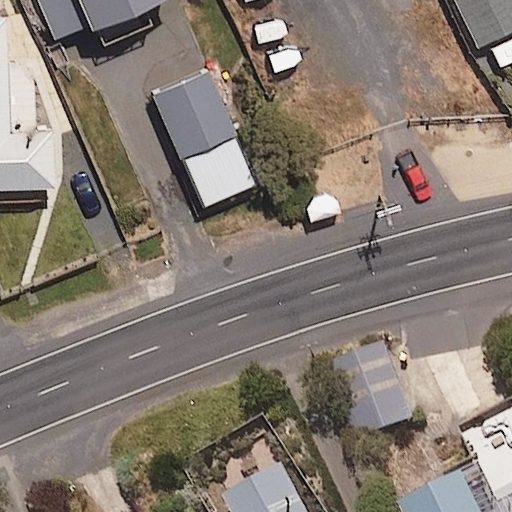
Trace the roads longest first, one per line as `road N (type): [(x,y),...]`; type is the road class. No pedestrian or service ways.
road 1 (secondary): [(511,239),(239,317),(0,409)]
road 2 (track): [(437,256),(394,122),(324,0)]
